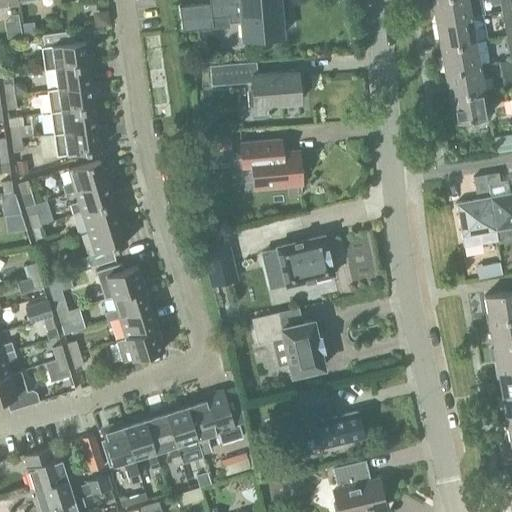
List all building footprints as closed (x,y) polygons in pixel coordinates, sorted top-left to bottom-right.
[(180,6),(182,29),(213,27),(212,17),(229,15),(230,21),(242,20),(243,38),(283,35),(282,17),(288,16),(286,0),(210,0),(211,3),(180,6)] [(431,0),(436,23),(471,16),(467,0),(431,0)] [(499,0),(502,10),(511,9),(509,0),(499,0)] [(506,34),(511,32),(511,12),(511,9),(502,10),(506,34)] [(440,47),(475,40),(471,16),(436,23),(440,47)] [(163,49),(158,27),(140,32),(146,53),(163,49)] [(54,68),(88,63),(86,54),(91,53),(89,40),(69,43),(68,31),(43,34),(44,47),(42,47),(45,69),(54,68)] [(445,72),(479,65),(475,40),(440,47),(445,72)] [(210,65),(211,85),(223,84),(223,79),(246,77),(245,62),(210,65)] [(57,89),(91,84),(88,63),(54,68),(57,89)] [(449,96),(484,89),(479,65),(445,72),(449,96)] [(252,73),(254,112),(277,111),(276,103),(299,101),(299,95),(303,95),(302,78),(298,78),(297,70),(252,73)] [(6,96),(15,95),(13,82),(4,83),(6,96)] [(52,111),(94,105),(91,84),(57,89),(49,90),(52,111)] [(484,89),(449,96),(453,121),(488,115),(484,89)] [(15,95),(6,96),(8,108),(17,107),(15,95)] [(55,132),(97,126),(94,105),(52,111),(55,132)] [(11,138),(21,137),(19,125),(10,126),(11,138)] [(101,126),(97,126),(55,132),(58,155),(100,149),(98,139),(103,139),(101,126)] [(229,133),(205,135),(207,151),(231,149),(229,133)] [(21,137),(11,138),(13,151),(23,150),(21,137)] [(298,151),(285,152),(284,138),(240,142),(243,167),(252,167),(254,188),(301,184),(298,151)] [(7,149),(0,149),(0,170),(0,172),(10,171),(7,149)] [(66,194),(75,191),(107,181),(113,179),(108,166),(103,168),(100,159),(68,169),(72,182),(63,185),(66,194)] [(485,174),(487,183),(500,181),(498,172),(485,174)] [(475,186),(487,183),(485,174),(473,176),(475,186)] [(3,193),(13,192),(11,180),(2,181),(3,193)] [(27,180),(18,183),(22,195),(31,192),(27,180)] [(73,213),(81,211),(113,201),(107,181),(75,191),(78,201),(70,204),(73,213)] [(511,191),(489,196),(495,230),(511,227),(511,191)] [(14,193),(0,194),(3,215),(20,213),(14,193)] [(497,240),(495,230),(489,196),(455,202),(462,246),(497,240)] [(87,230),(119,220),(113,201),(81,211),(87,230)] [(32,226),(41,223),(37,212),(28,214),(32,226)] [(119,220),(87,230),(81,232),(91,266),(115,259),(112,248),(127,243),(124,234),(129,232),(125,219),(119,220)] [(41,223),(32,226),(36,239),(45,236),(41,223)] [(279,245),(276,246),(277,248),(286,283),(285,284),(286,286),(288,285),(331,274),(331,275),(333,274),(333,272),(324,237),(324,235),(322,235),(322,236),(279,246),(279,245)] [(211,285),(214,284),(237,279),(227,240),(205,246),(202,246),(211,285)] [(30,277),(39,274),(35,262),(26,265),(30,277)] [(138,265),(125,269),(123,263),(98,271),(106,298),(112,296),(144,285),(138,265)] [(39,274),(30,277),(34,289),(43,286),(39,274)] [(108,320),(119,317),(151,306),(144,285),(112,296),(116,309),(106,312),(108,320)] [(489,321),(511,317),(511,290),(484,295),(489,321)] [(54,301),(58,313),(67,310),(63,298),(54,301)] [(31,321),(52,315),(47,300),(27,306),(31,321)] [(125,337),(157,327),(151,306),(119,317),(125,337)] [(67,310),(58,313),(62,325),(71,323),(67,310)] [(312,320),(282,327),(278,312),(251,318),(257,344),(283,338),(291,374),(323,367),(319,350),(322,349),(319,336),(316,337),(312,320)] [(52,315),(31,321),(32,322),(43,319),(47,330),(55,327),(52,315)] [(493,346),(511,342),(511,317),(489,321),(493,346)] [(157,327),(125,337),(117,340),(123,362),(164,349),(157,327)] [(71,354),(80,352),(76,339),(68,342),(71,354)] [(0,341),(0,354),(16,349),(13,341),(1,345),(0,341)] [(511,342),(493,346),(497,369),(511,366),(511,342)] [(52,347),(56,359),(65,356),(61,344),(52,347)] [(16,349),(0,354),(0,376),(10,374),(7,362),(19,358),(16,349)] [(80,352),(71,354),(75,367),(84,364),(80,352)] [(65,356),(56,359),(62,378),(71,375),(65,356)] [(502,394),(511,391),(511,366),(497,369),(502,394)] [(10,374),(0,376),(0,400),(22,395),(25,405),(38,402),(35,392),(32,391),(28,392),(21,370),(10,374)] [(295,392),(300,411),(314,408),(332,404),(327,384),(295,392)] [(243,436),(228,392),(225,392),(224,388),(185,401),(186,405),(197,439),(197,438),(203,455),(211,453),(206,436),(217,432),(221,443),(243,436)] [(506,418),(511,416),(511,391),(502,394),(506,418)] [(179,403),(165,408),(182,462),(190,459),(185,442),(197,439),(186,405),(180,407),(179,403)] [(173,465),(182,462),(165,408),(150,412),(151,416),(145,418),(144,414),(155,452),(168,448),(173,465)] [(358,411),(316,422),(322,447),(364,436),(358,411)] [(161,469),(155,452),(144,414),(129,419),(130,423),(124,424),(123,421),(134,458),(147,454),(152,471),(161,469)] [(142,480),(134,458),(123,421),(108,425),(109,429),(102,431),(113,465),(126,461),(133,483),(142,480)] [(90,470),(104,466),(93,433),(79,438),(90,470)] [(55,446),(30,453),(34,465),(27,467),(29,474),(26,475),(30,490),(34,489),(68,478),(61,456),(59,457),(55,446)] [(220,472),(248,462),(243,448),(215,459),(220,472)] [(374,511),(385,508),(378,478),(368,480),(364,462),(335,469),(340,488),(334,490),(335,496),(332,500),(335,510),(337,511),(374,511)] [(32,496),(37,510),(74,498),(91,493),(92,494),(111,488),(107,475),(88,481),(89,484),(71,490),(68,478),(34,489),(36,495),(32,496)] [(172,490),(173,501),(196,498),(194,487),(172,490)] [(74,498),(37,510),(37,511),(78,511),(77,507),(94,501),(92,494),(91,493),(74,498)] [(162,511),(159,500),(149,503),(151,511),(162,511)]
